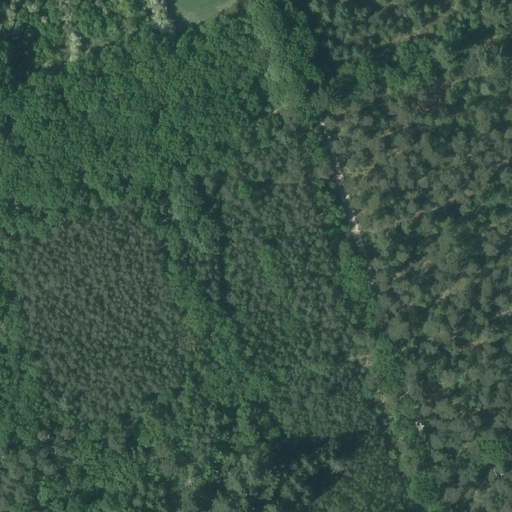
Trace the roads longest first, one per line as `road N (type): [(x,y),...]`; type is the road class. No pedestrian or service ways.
road 1 (track): [(449,511),(358,241),(265,35)]
road 2 (track): [(282,511),(224,343),(217,138)]
road 3 (track): [(265,35),(0,107)]
road 4 (unknown): [(217,138),(184,150),(99,145),(78,171),(26,182),(0,176)]
road 5 (track): [(511,35),(304,111)]
